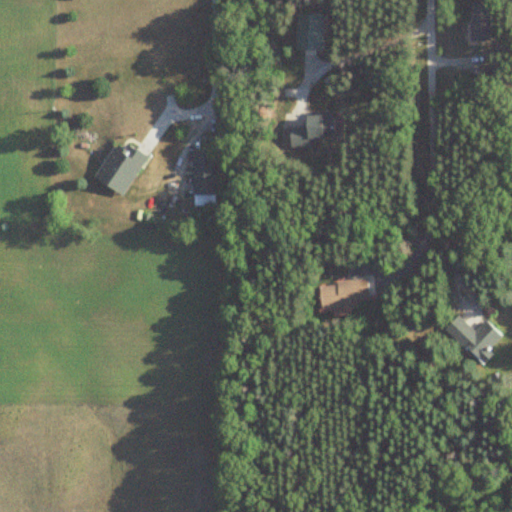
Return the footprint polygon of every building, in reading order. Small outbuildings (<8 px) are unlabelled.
[(491,40),(491,2),(469,2),(469,40),(491,40)] [(311,146),(311,139),(334,138),(334,112),(305,112),(305,128),(282,128),(282,146),(311,146)] [(146,156),(117,138),(93,179),(123,196),(146,156)] [(192,204),(215,204),(215,152),(192,152),(192,204)] [(319,283),(320,306),(369,302),(367,279),(319,283)] [(502,337),(485,321),(474,332),(457,315),(445,329),(479,361),(502,337)]
